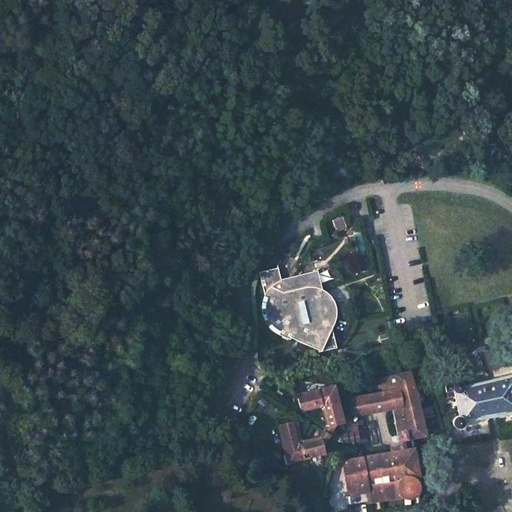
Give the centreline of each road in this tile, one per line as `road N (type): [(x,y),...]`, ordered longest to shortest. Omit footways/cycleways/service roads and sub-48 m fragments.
road 1 (track): [(0,393),(24,511)]
road 2 (unknown): [(477,484),(455,496),(361,511)]
